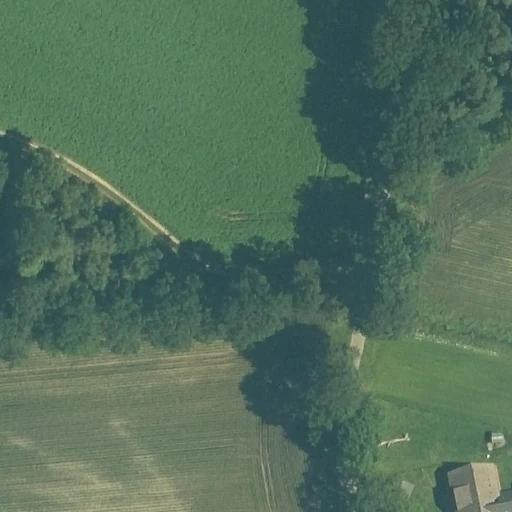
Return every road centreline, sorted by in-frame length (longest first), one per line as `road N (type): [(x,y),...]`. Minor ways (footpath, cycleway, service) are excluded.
road 1 (unclassified): [(412,0),(342,430),(341,465),(356,511)]
road 2 (track): [(369,268),(0,289)]
road 3 (track): [(378,217),(472,49),(511,23)]
